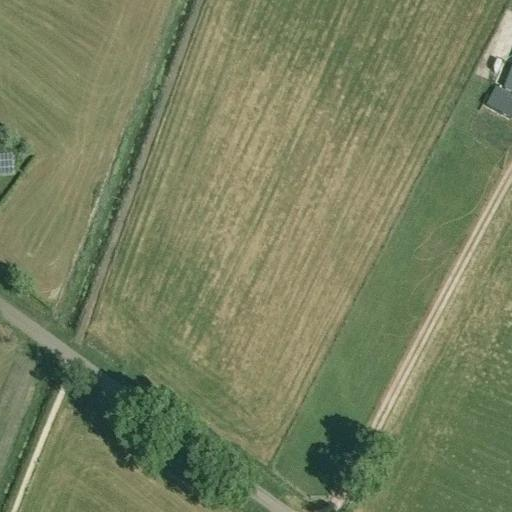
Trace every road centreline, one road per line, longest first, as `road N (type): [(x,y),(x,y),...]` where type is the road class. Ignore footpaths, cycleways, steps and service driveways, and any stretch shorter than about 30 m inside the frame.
road 1 (unclassified): [(334,511),(511,172)]
road 2 (unclassified): [(284,511),(0,307)]
